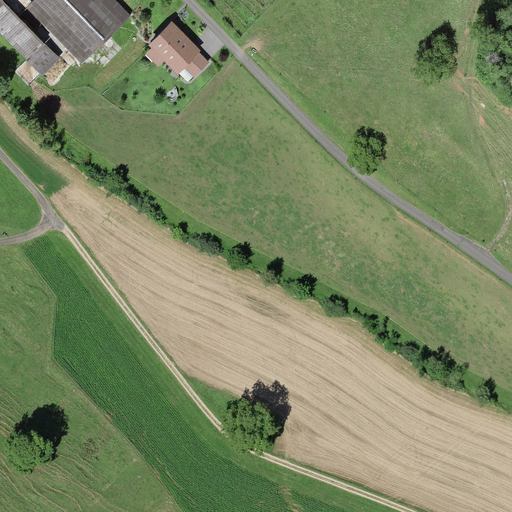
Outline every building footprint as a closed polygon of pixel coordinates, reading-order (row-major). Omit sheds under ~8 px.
[(46,39),(7,0),(0,0),(0,29),(42,73),(61,56),(45,40),(46,39)] [(30,0),(26,4),(82,61),(131,13),(117,0),(30,0)] [(196,42),(172,17),(149,38),(152,42),(146,48),(158,61),(164,55),(177,69),(184,63),(199,49),(201,47),(196,42)] [(209,60),(199,49),(184,63),(195,74),(209,60)] [(188,80),(195,74),(184,63),(177,69),(188,80)]
